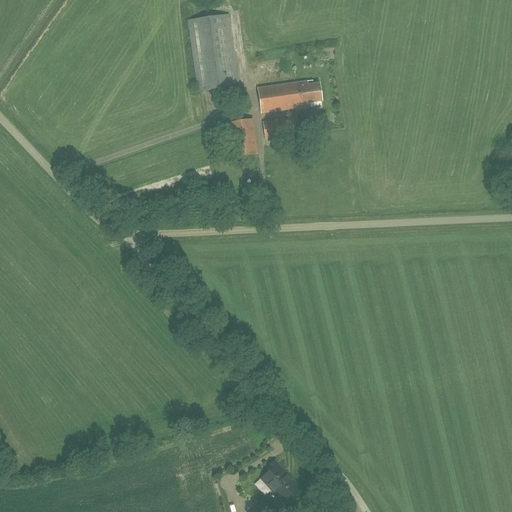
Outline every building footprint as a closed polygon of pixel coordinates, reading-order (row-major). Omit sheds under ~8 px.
[(229,15),(188,21),(198,92),(239,86),(229,15)] [(310,103),(322,101),(319,84),(313,85),(313,81),(258,89),(262,114),(311,107),(310,103)] [(296,118),(263,123),(266,140),(299,135),(296,118)] [(253,120),(228,124),(232,158),(258,154),(253,120)] [(288,476),(287,477),(283,473),(284,472),(275,461),(267,468),(270,471),(261,479),(283,502),(299,487),(288,476)] [(264,501),(252,511),(271,511),(273,511),(264,501)]
